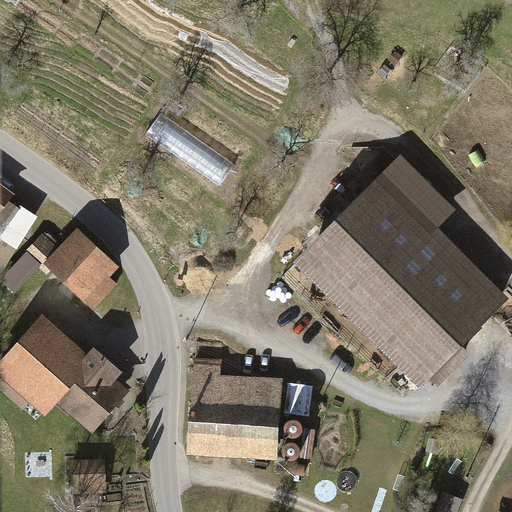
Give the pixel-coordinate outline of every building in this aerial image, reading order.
[(164,111),(148,132),(219,187),(235,166),(164,111)] [(452,217),(395,160),(284,270),(413,399),(505,307),(433,235),(452,217)] [(0,267),(29,226),(4,209),(14,200),(0,190),(0,267)] [(73,239),(39,278),(92,324),(117,295),(105,285),(114,274),(73,239)] [(130,391),(35,314),(0,356),(0,383),(39,415),(48,404),(91,438),(130,391)] [(222,373),(193,370),(185,461),(267,467),(274,388),(222,383),(222,373)] [(289,384),(288,414),(312,415),(312,384),(289,384)] [(107,465),(69,466),(69,500),(107,500),(107,465)] [(458,511),(463,500),(435,488),(424,511),(458,511)]
